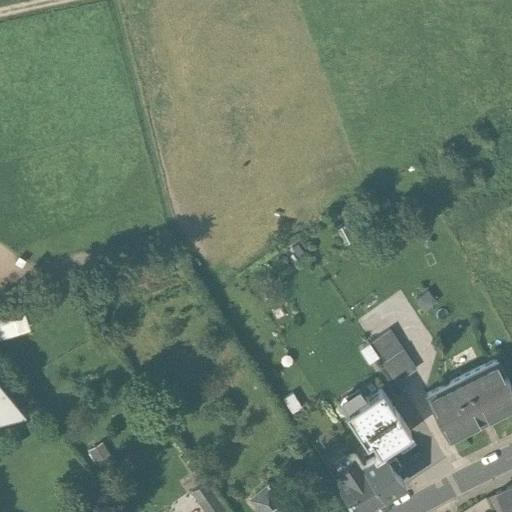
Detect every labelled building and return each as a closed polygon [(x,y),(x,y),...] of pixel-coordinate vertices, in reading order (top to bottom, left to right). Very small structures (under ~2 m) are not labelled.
[(0,337),(31,329),(23,300),(0,306),(0,337)] [(390,330),(370,344),(394,379),(414,365),(390,330)] [(511,405),(511,387),(498,358),(425,393),(447,437),(511,405)] [(0,416),(26,411),(0,382),(0,416)] [(339,401),(345,410),(364,398),(357,389),(339,401)] [(371,440),(380,453),(383,451),(409,435),(379,389),(364,398),(345,410),(366,443),(371,440)] [(373,455),(358,464),(380,499),(404,484),(383,451),(380,453),(374,457),(373,455)] [(355,511),(359,511),(380,499),(358,464),(353,456),(337,466),(344,477),(337,482),(355,511)] [(225,511),(205,482),(192,492),(206,511),(225,511)] [(264,511),(267,510),(279,500),(267,486),(251,500),(260,511),(264,511)] [(511,511),(511,488),(496,495),(497,499),(502,511),(511,511)] [(279,500),(267,510),(268,511),(293,511),(281,498),(279,500)] [(502,511),(497,499),(488,503),(492,511),(502,511)]
